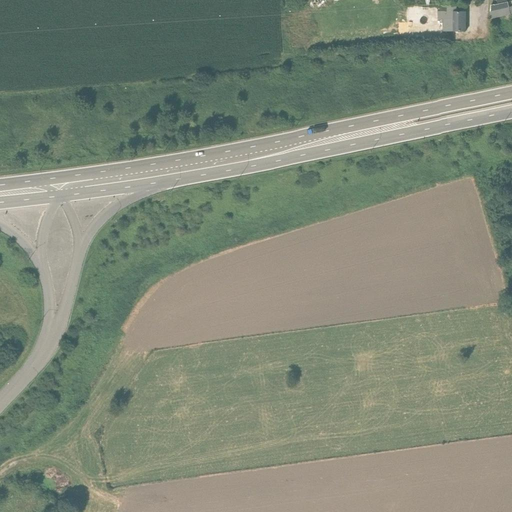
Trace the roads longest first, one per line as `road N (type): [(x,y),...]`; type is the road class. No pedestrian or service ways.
road 1 (secondary): [(511,92),(104,169)]
road 2 (secondary): [(145,182),(511,110)]
